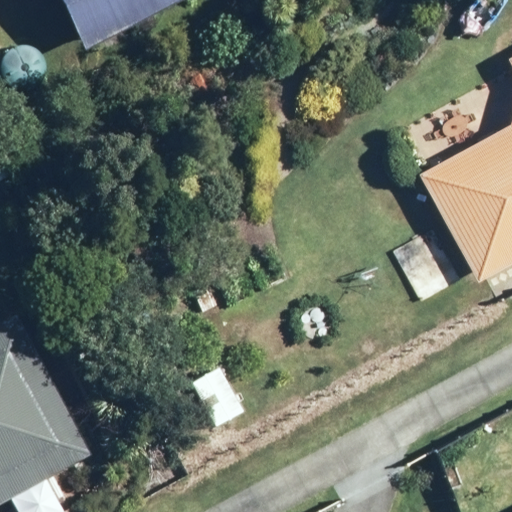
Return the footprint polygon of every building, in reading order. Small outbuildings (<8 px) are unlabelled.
[(62,0),(88,49),(181,0),(62,0)] [(511,126),(422,175),(444,217),(431,224),(442,245),(453,239),(477,283),(511,264),(511,57),(508,60),(511,66),(511,126)] [(14,263),(0,270),(0,309),(1,311),(32,293),(14,263)] [(0,502),(91,453),(17,316),(0,324),(0,502)] [(192,383),(219,428),(247,411),(220,366),(192,383)] [(511,479),(502,464),(462,488),(476,511),(510,511),(511,511),(511,479)]
